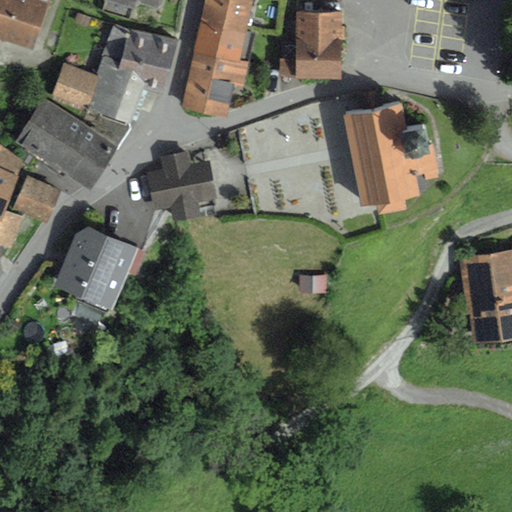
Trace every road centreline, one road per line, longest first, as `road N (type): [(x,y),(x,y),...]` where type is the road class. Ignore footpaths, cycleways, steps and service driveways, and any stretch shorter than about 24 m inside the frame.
road 1 (unclassified): [(164,124),(67,209),(0,303)]
road 2 (residential): [(164,124),(206,128),(381,77)]
road 3 (track): [(383,366),(288,433),(278,454),(280,511)]
road 4 (residential): [(381,77),(511,90)]
road 5 (unclassified): [(195,0),(164,124)]
